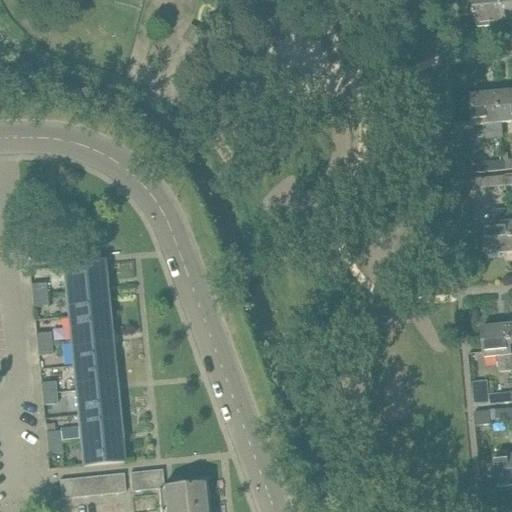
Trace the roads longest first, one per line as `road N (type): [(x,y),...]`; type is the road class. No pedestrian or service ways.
road 1 (residential): [(273,511),(154,200),(117,162),(73,141),(0,138)]
road 2 (residential): [(11,408),(19,367),(0,178)]
